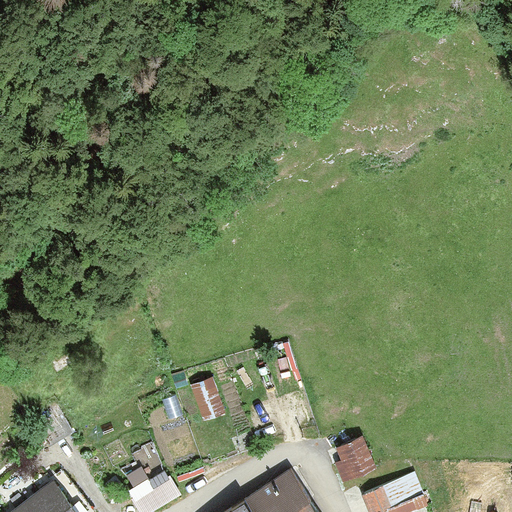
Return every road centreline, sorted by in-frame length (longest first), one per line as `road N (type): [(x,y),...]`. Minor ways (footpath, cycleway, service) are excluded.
road 1 (track): [(0,301),(173,0)]
road 2 (residential): [(339,511),(305,454),(290,451),(187,511)]
